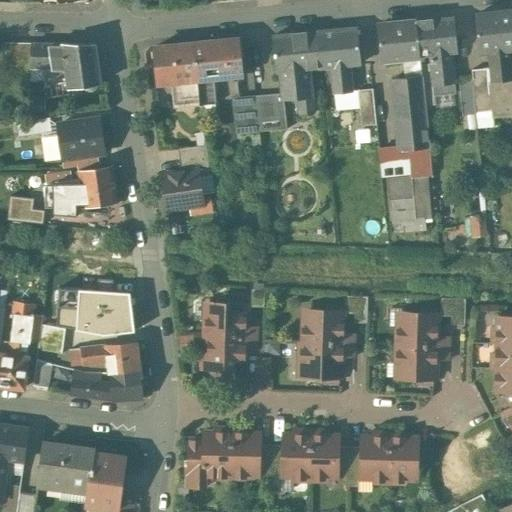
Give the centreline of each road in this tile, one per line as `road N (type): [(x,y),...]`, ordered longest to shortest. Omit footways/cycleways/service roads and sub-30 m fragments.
road 1 (residential): [(118,25),(165,402)]
road 2 (residential): [(403,0),(118,25)]
road 3 (residential): [(165,402),(436,410)]
road 4 (residential): [(0,404),(163,427)]
